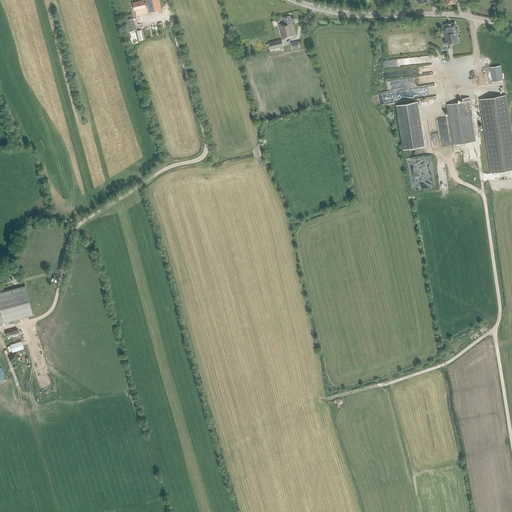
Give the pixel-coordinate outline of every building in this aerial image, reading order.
[(148,14),(148,12),(149,12),(160,10),(161,10),(158,0),(145,0),(146,3),(144,3),(143,0),(132,3),(134,11),(135,11),(136,16),(148,14)] [(122,21),(126,34),(127,34),(128,39),(131,38),(129,32),(136,30),(131,15),(123,17),(124,20),(122,21)] [(282,39),(296,36),(293,22),(291,23),(289,16),(283,18),(284,23),(279,24),(282,39)] [(444,46),(458,43),(457,40),(456,34),(458,34),(457,29),(456,29),(455,23),(443,25),(445,34),(444,34),(445,40),(443,40),(444,46)] [(283,47),(281,39),(268,42),(270,50),(283,47)] [(300,48),(298,41),(290,43),(292,50),(300,48)] [(500,66),(490,68),(493,82),(503,80),(500,66)] [(511,170),(511,133),(506,95),(479,99),(491,173),(511,170)] [(470,101),(446,104),(453,145),(475,142),(470,112),(472,112),(470,101)] [(418,102),(396,106),(403,150),(425,147),(418,102)] [(0,323),(6,322),(7,326),(9,325),(9,324),(20,321),(19,318),(32,315),(25,286),(0,292),(0,323)] [(7,332),(10,341),(21,337),(18,329),(7,332)] [(13,352),(25,348),(22,341),(11,345),(13,352)] [(49,370),(37,373),(41,390),(52,388),(49,370)]
